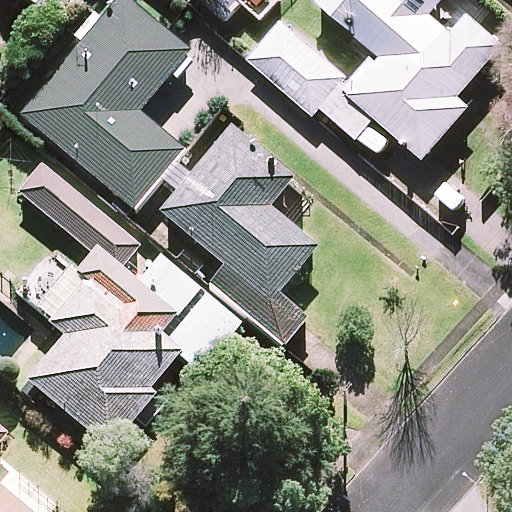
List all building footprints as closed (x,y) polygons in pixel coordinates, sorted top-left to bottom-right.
[(83,0),(23,0),(59,30),(83,0)] [(318,0),(381,56),(356,84),(303,36),(268,75),(316,118),(324,109),(360,141),(380,119),(428,162),(474,110),(462,99),(508,47),(467,11),(448,32),(433,18),(449,0),(318,0)] [(191,60),(121,2),(22,121),(135,216),(185,156),(141,120),(191,60)] [(291,189),(227,138),(162,220),(274,309),(318,254),(270,215),(291,189)] [(143,250),(47,169),(21,198),(96,261),(80,280),(50,255),(17,295),(69,340),(30,386),(112,456),(157,403),(150,397),(180,361),(201,379),(242,331),(158,260),(136,286),(123,275),(143,250)] [(481,204),(450,177),(423,208),(455,235),(481,204)] [(0,452),(9,442),(0,433),(0,511),(52,511),(56,508),(0,459),(0,452)]
